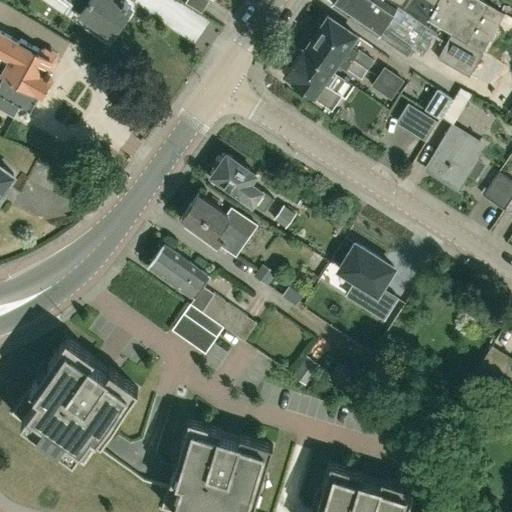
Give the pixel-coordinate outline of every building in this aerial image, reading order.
[(111,35),(131,8),(119,0),(76,0),(72,6),(89,19),(86,23),(107,38),(110,35),(111,35)] [(396,7),(385,0),(335,0),(333,4),(410,56),(415,48),(423,54),(437,32),(397,5),(396,7)] [(392,0),(427,18),(451,33),(482,51),(504,12),(483,0),(392,0)] [(367,68),(373,60),(349,44),(356,34),(326,14),(320,23),(320,24),(320,25),(321,25),(321,26),(316,33),(367,68)] [(49,76),(58,60),(57,53),(46,48),(38,48),(21,38),(19,41),(0,29),(0,71),(3,74),(0,79),(0,107),(14,115),(20,104),(30,110),(31,109),(30,109),(39,94),(42,95),(44,90),(48,92),(52,85),(49,83),(51,78),(49,76)] [(367,68),(316,33),(311,40),(309,41),(308,41),(306,42),(302,48),(301,49),(332,70),(332,69),(338,61),(361,76),(367,68)] [(469,74),(482,51),(451,33),(437,56),(469,74)] [(290,60),(292,62),(285,73),(294,79),(292,82),(313,97),(314,95),(332,107),(341,95),(334,90),(343,77),(332,69),(332,70),(301,49),(302,48),(300,47),(299,47),(298,47),(297,47),(290,57),(290,58),(290,59),(290,60)] [(392,97),(403,80),(385,67),(373,84),(392,97)] [(442,117),(455,97),(439,87),(426,107),(442,117)] [(483,100),(473,94),(468,100),(479,107),(483,100)] [(437,118),(420,108),(408,127),(425,137),(437,118)] [(432,168),(458,184),(466,171),(475,176),(483,164),(474,158),(482,145),(450,126),(437,146),(443,150),(432,168)] [(242,192),(265,208),(273,195),(250,180),(255,172),(226,152),(224,155),(221,155),(218,160),(219,164),(211,175),(240,194),(242,192)] [(0,191),(14,172),(0,162),(0,191)] [(510,211),(511,207),(511,179),(499,171),(482,195),(503,209),(504,207),(510,211)] [(226,212),(198,192),(181,216),(188,221),(185,225),(217,248),(219,244),(235,255),(256,224),(231,206),(226,212)] [(286,226),(295,212),(283,204),(274,217),(286,226)] [(399,296),(383,286),(397,265),(355,238),(336,269),(354,280),(345,294),(384,318),(399,296)] [(244,338),(255,321),(202,285),(209,275),(161,242),(145,263),(192,296),(189,301),(191,302),(224,325),(244,338)] [(271,283),(277,275),(262,264),(256,272),(271,283)] [(217,335),(224,325),(191,302),(184,312),(217,335)] [(67,336),(30,388),(40,395),(21,421),(73,458),(92,432),(102,439),(138,387),(110,367),(106,372),(91,362),(95,356),(67,336)] [(498,382),(511,358),(511,356),(492,344),(477,369),(498,382)] [(305,383),(320,363),(307,354),(293,374),(305,383)] [(342,386),(352,371),(339,362),(329,376),(342,386)] [(437,415),(443,407),(419,389),(413,396),(437,415)] [(239,511),(243,501),(255,504),(273,444),(240,434),(238,440),(220,434),(222,428),(189,418),(171,478),(182,482),(172,511),(239,511)] [(471,440),(460,442),(451,443),(453,454),(457,475),(477,471),(471,440)] [(406,511),(414,487),(382,477),(381,477),(380,483),(362,478),(363,472),(330,462),(316,508),(314,511),(406,511)]
